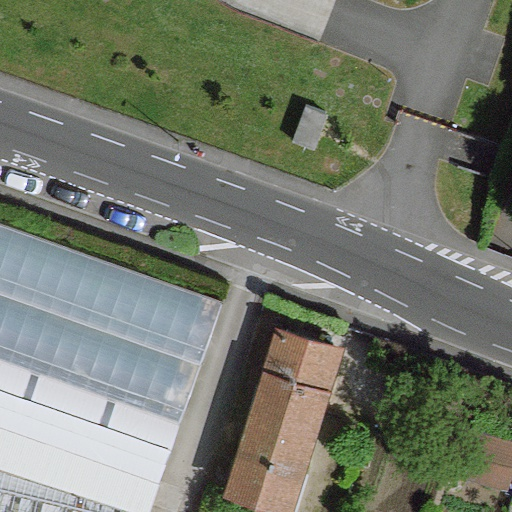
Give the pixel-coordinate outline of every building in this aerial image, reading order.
[(329,111),(309,104),(296,139),(317,147),(329,111)] [(0,463),(150,511),(156,511),(229,305),(0,223),(0,463)] [(278,324),(227,482),(285,500),(335,343),(278,324)] [(435,463),(504,481),(511,451),(511,441),(445,424),(435,463)] [(0,486),(101,511),(150,511),(0,463),(0,486)] [(482,511),(488,490),(449,480),(441,511),(482,511)] [(0,511),(101,511),(0,486),(0,511)]
